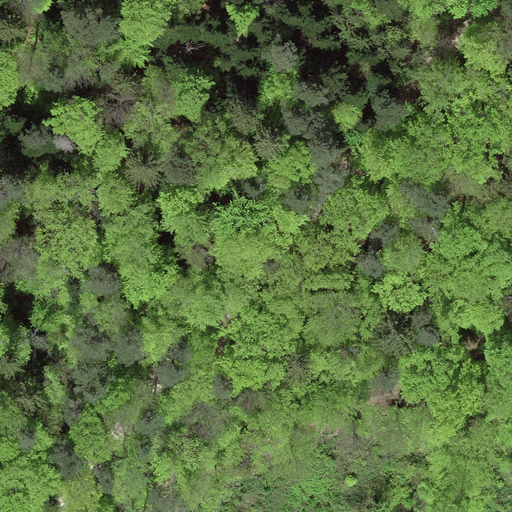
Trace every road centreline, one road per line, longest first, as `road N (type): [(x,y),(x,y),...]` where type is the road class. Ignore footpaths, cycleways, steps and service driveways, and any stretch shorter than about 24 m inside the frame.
road 1 (track): [(57,511),(144,400),(506,0)]
road 2 (track): [(164,511),(511,314)]
